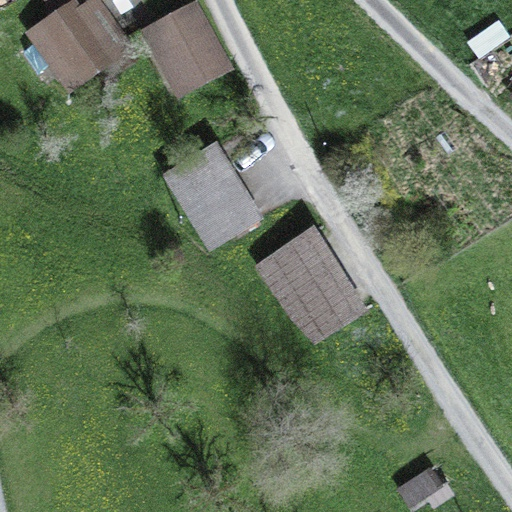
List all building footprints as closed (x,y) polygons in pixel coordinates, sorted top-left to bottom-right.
[(97,0),(92,0),(36,38),(68,84),(128,45),(97,0)] [(151,36),(180,89),(225,65),(196,12),(151,36)] [(164,176),(195,225),(244,195),(214,146),(164,176)] [(244,195),(195,225),(210,250),(259,220),(244,195)] [(288,311),(315,341),(361,314),(310,233),(258,268),(288,311)]
